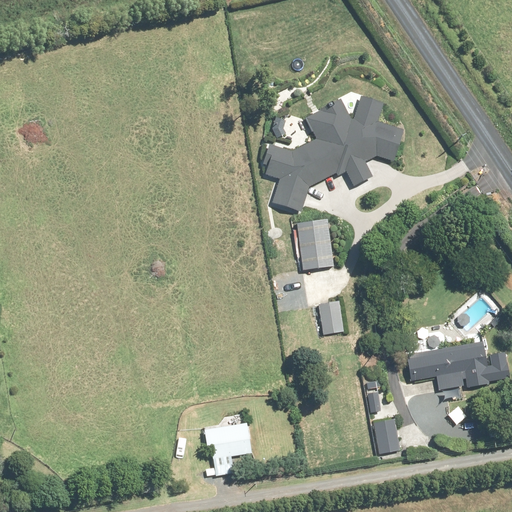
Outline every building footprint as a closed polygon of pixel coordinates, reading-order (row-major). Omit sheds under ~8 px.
[(295,152),(273,145),(263,177),(278,181),(270,206),(302,216),(311,189),(338,174),(340,178),(350,173),(356,184),(374,175),(367,161),(376,156),(395,160),(400,131),(379,126),(385,105),(361,98),(353,122),(341,100),(307,118),(318,140),(295,152)] [(334,268),(328,222),(297,226),(303,272),(334,268)] [(344,333),(339,303),(319,306),(324,336),(344,333)] [(488,359),(486,345),(407,356),(411,380),(436,376),(438,390),(466,386),(466,389),(488,386),(488,384),(508,381),(505,356),(488,359)] [(382,411),(377,383),(365,385),(370,413),(382,411)] [(400,451),(395,420),(374,424),(380,455),(400,451)] [(252,454),(247,425),(205,431),(207,448),(212,447),(216,477),(233,475),(230,458),(252,454)]
